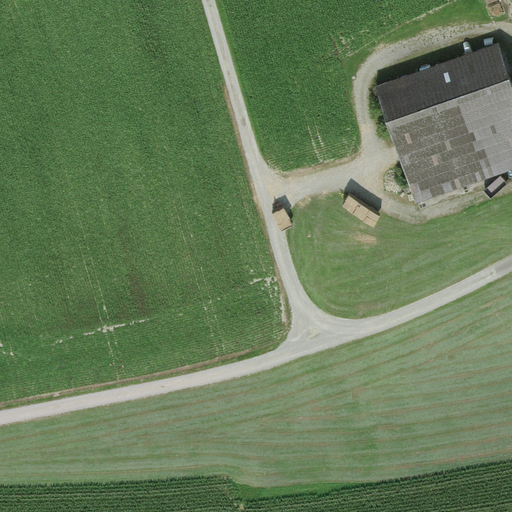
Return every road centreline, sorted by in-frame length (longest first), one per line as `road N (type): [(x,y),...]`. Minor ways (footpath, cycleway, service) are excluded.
road 1 (track): [(0,419),(310,349),(430,306),(511,265)]
road 2 (track): [(211,0),(310,349)]
road 3 (track): [(272,207),(356,181),(373,157),(363,90),(387,56),(498,29),(511,37)]
road 4 (track): [(373,157),(400,207),(419,218),(511,187)]
